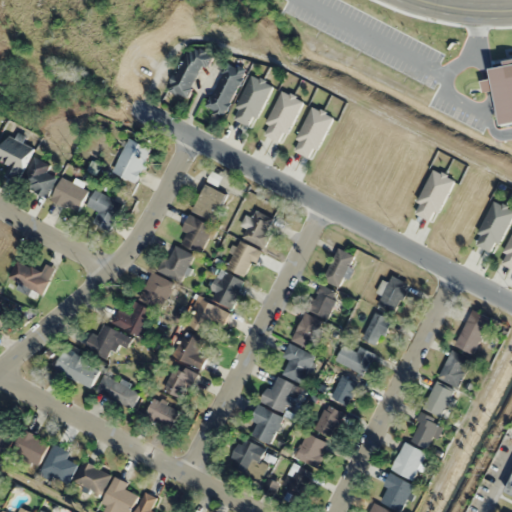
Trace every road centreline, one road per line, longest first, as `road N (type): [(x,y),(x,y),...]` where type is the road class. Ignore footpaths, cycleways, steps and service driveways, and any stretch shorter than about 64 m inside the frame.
road 1 (residential): [(0,375),(262,511),(454,276)]
road 2 (residential): [(128,104),(511,305)]
road 3 (residential): [(0,372),(116,271),(194,138)]
road 4 (residential): [(186,472),(322,205)]
road 5 (residential): [(116,271),(0,209)]
